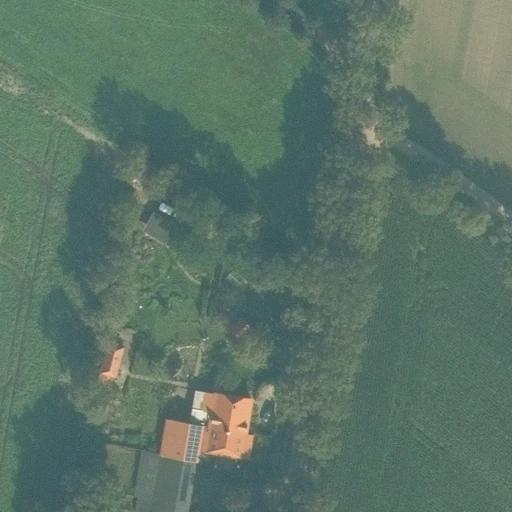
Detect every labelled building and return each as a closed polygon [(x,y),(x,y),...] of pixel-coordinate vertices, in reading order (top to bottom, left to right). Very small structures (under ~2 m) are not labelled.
[(163,242),(173,226),(153,213),(143,230),(163,242)] [(236,315),(222,327),(230,336),(244,323),(236,315)] [(98,373),(99,373),(111,377),(114,378),(123,347),(106,342),(98,373)] [(96,385),(107,388),(111,377),(99,373),(96,385)] [(243,434),(250,399),(212,392),(206,425),(243,434)] [(160,456),(195,461),(197,449),(246,459),(251,435),(243,434),(206,425),(200,424),(165,418),(158,454),(161,455),(160,456)]
